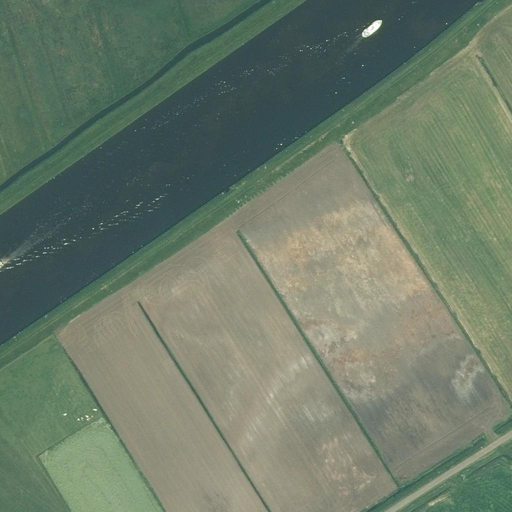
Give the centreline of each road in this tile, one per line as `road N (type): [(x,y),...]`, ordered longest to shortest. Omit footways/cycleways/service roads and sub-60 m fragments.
road 1 (track): [(267,173),(496,0)]
road 2 (unclassified): [(387,511),(511,432)]
